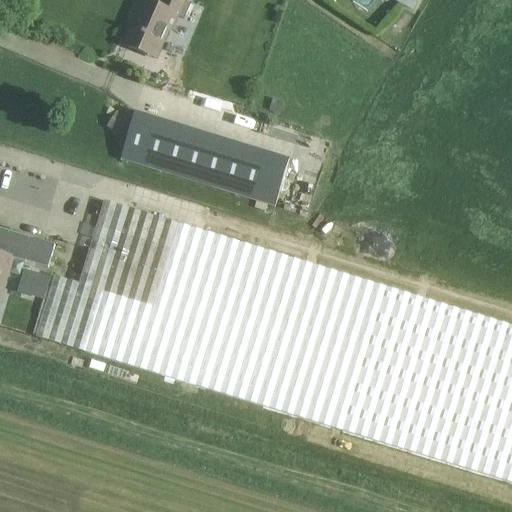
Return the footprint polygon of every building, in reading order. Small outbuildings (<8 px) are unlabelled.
[(177,17),(184,1),(181,0),(138,0),(138,1),(141,2),(135,18),(139,19),(127,48),(155,60),(169,30),(166,29),(172,15),(177,17)] [(422,0),(397,0),(395,5),(414,15),(422,0)] [(290,161),(135,114),(121,161),(275,208),(290,161)] [(55,278),(36,339),(68,349),(85,354),(269,410),(290,342),(163,303),(155,301),(170,254),(121,238),(129,210),(104,203),(89,252),(79,285),(55,278)] [(129,210),(121,238),(170,254),(155,301),(163,303),(290,342),(269,410),(398,450),(511,485),(511,328),(387,289),(179,227),(179,226),(129,210)] [(0,255),(12,259),(11,260),(25,265),(25,263),(48,270),(55,247),(32,240),(0,230),(0,255)] [(11,260),(12,259),(0,255),(0,303),(12,262),(11,262),(11,260)] [(50,280),(26,272),(19,294),(43,301),(50,280)]
